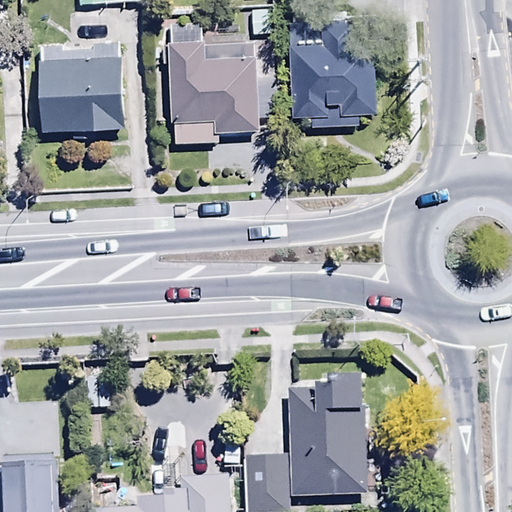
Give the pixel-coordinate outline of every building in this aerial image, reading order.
[(270,13),(248,14),(249,38),(271,37),(270,13)] [(324,26),(285,27),(290,125),(308,124),(309,134),(357,131),(356,121),(376,120),(373,49),(354,50),(352,15),(324,17),(324,26)] [(169,47),(165,47),(166,129),(172,129),(173,148),(208,148),(208,128),(214,128),(215,140),(257,139),(257,123),(279,123),(278,82),(254,82),(253,48),(202,48),(202,28),(169,28),(169,47)] [(41,67),(38,67),(40,137),(71,136),(72,144),(95,144),(95,137),(121,136),(118,47),(92,47),(92,54),(62,55),(62,48),(41,48),(41,67)] [(290,460),(244,461),(245,511),(286,511),(287,501),(365,498),(361,382),(293,385),(294,395),(288,395),(290,460)] [(55,511),(54,461),(0,462),(0,511),(55,511)] [(134,510),(98,511),(228,511),(227,481),(179,483),(180,493),(157,494),(157,500),(133,501),(134,510)]
